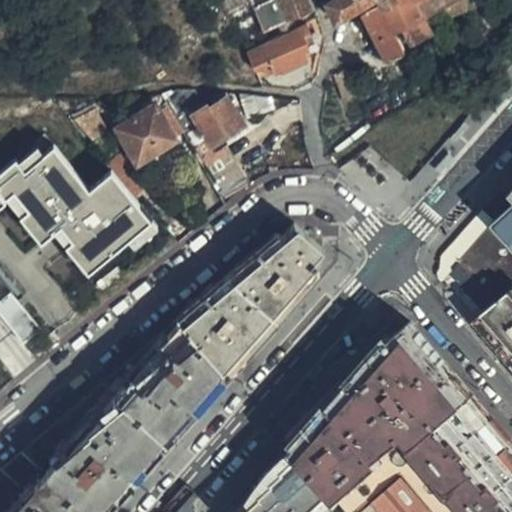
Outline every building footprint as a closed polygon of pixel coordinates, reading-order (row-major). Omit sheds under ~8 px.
[(313,13),(306,0),(275,0),(252,11),(263,34),(313,13)] [(342,0),(326,8),(335,25),(360,13),(375,5),(379,3),(377,0),(342,0)] [(377,0),(379,3),(375,5),(379,12),(398,8),(393,0),(377,0)] [(393,0),(398,8),(412,5),(423,22),(459,0),(393,0)] [(379,12),(375,5),(362,19),(385,61),(404,53),(393,36),(379,12)] [(393,36),(423,22),(412,5),(398,8),(379,12),(393,36)] [(247,54),(255,73),(270,66),(275,76),(307,62),(305,56),(309,54),(302,40),(310,37),(305,26),(247,54)] [(244,128),(227,103),(209,113),(208,111),(194,120),(212,148),(244,128)] [(175,143),(156,112),(121,133),(138,164),(175,143)] [(243,172),(232,157),(213,170),(222,185),(243,172)] [(0,338),(8,347),(141,234),(93,179),(0,257),(0,338)] [(511,194),(489,220),(493,224),(511,207),(511,194)] [(511,207),(493,224),(511,244),(511,207)] [(459,262),(496,304),(511,288),(511,244),(493,224),(459,262)] [(180,322),(223,374),(320,266),(317,263),(325,254),(297,228),(284,240),(278,235),(178,320),(180,322)] [(511,288),(496,304),(474,323),(511,364),(511,288)] [(0,511),(100,511),(223,374),(180,322),(0,473),(0,511)] [(377,354),(292,452),(345,511),(511,511),(511,442),(410,327),(392,340),(377,354)] [(253,495),(248,501),(247,502),(253,508),(265,497),(264,496),(276,485),(275,484),(287,473),(280,466),(269,477),(263,482),(258,489),(253,495)] [(314,511),(318,508),(287,473),(275,484),(276,485),(264,496),(265,497),(253,508),(254,510),(251,511),(314,511)] [(251,511),(254,510),(247,502),(244,507),(241,511),(251,511)]
